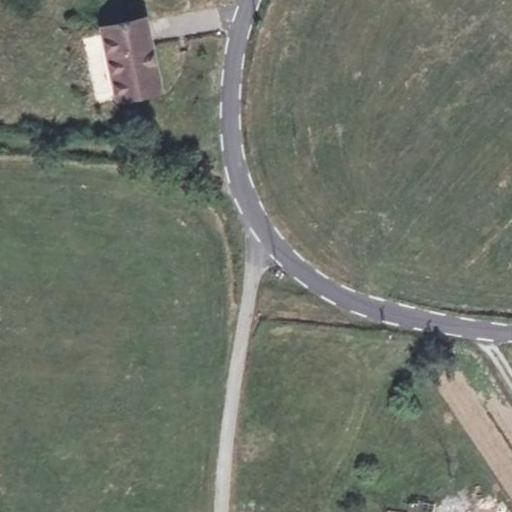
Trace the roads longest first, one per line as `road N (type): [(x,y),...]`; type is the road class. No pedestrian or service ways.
road 1 (unclassified): [(220,511),(226,425),(262,232)]
road 2 (unclassified): [(262,232),(326,288),(382,311),(511,332)]
road 3 (unclassified): [(251,0),(235,41),(228,119),(241,192),(262,232)]
